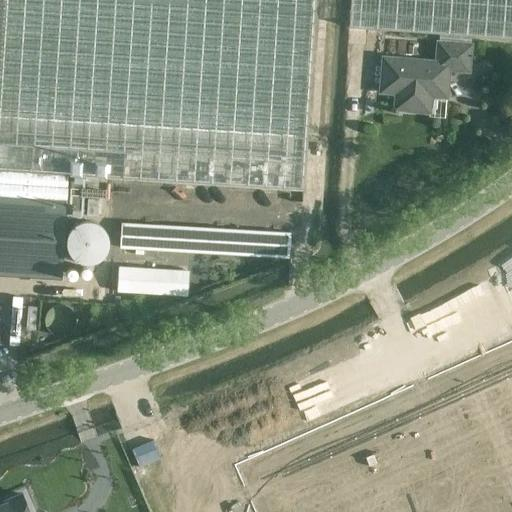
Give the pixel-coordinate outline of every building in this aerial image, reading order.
[(0,0),(0,275),(61,280),(68,175),(303,191),(315,0),(0,0)] [(511,0),(350,0),(348,28),(439,34),(438,43),(437,63),(384,58),(383,58),(381,92),(396,94),(395,109),(429,112),(430,96),(446,98),(448,70),(468,71),(470,46),(472,36),(511,39),(511,0)] [(110,233),(110,232),(109,224),(107,220),(104,217),(97,213),(90,211),(82,213),(75,217),(70,223),(68,231),(70,239),(71,242),(74,246),(79,251),(84,252),(88,253),(95,252),(99,251),(103,249),(106,245),(108,242),(110,238),(110,233)] [(120,247),(176,251),(178,226),(122,222),(120,247)] [(176,251),(232,254),(234,229),(178,226),(176,251)] [(234,229),(232,254),(288,257),(289,232),(234,229)] [(117,291),(186,295),(187,270),(119,266),(117,291)] [(28,511),(21,494),(0,503),(0,511),(28,511)]
